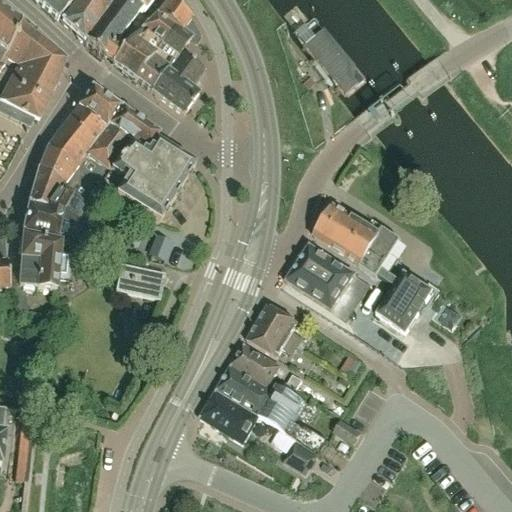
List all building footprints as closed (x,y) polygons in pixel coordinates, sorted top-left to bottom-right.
[(32,0),(56,22),(75,0),(32,0)] [(79,0),(60,26),(84,46),(84,45),(118,0),(79,0)] [(118,0),(84,45),(88,49),(104,62),(107,64),(111,67),(120,55),(117,52),(113,49),(141,11),(145,14),(155,0),(118,0)] [(120,55),(111,67),(112,67),(150,95),(179,57),(165,47),(163,45),(167,38),(174,29),(178,31),(182,34),(183,34),(192,21),(173,7),(172,7),(169,5),(166,2),(157,16),(157,17),(143,31),(142,31),(120,55)] [(0,9),(0,64),(3,60),(21,27),(22,26),(0,9)] [(30,33),(21,27),(3,60),(17,69),(0,100),(0,102),(39,123),(55,92),(66,62),(58,54),(52,50),(44,43),(30,33)] [(179,57),(150,95),(183,120),(199,98),(190,93),(199,82),(204,74),(180,56),(191,41),(182,34),(178,31),(174,29),(167,38),(163,45),(165,47),(179,57)] [(354,80),(355,67),(324,30),(305,46),(346,96),(358,85),(354,80)] [(91,93),(63,131),(47,152),(48,152),(40,172),(65,187),(76,171),(81,163),(107,182),(130,147),(130,146),(105,129),(117,111),(91,93)] [(117,111),(105,129),(130,146),(130,147),(145,157),(154,144),(157,141),(158,139),(157,138),(156,139),(122,114),(120,113),(117,111)] [(195,170),(154,144),(145,157),(130,147),(107,182),(103,188),(116,197),(115,199),(159,227),(195,170)] [(28,210),(22,238),(56,245),(73,248),(78,225),(91,200),(91,199),(86,196),(94,185),(100,188),(100,187),(102,188),(107,182),(81,163),(76,171),(65,187),(48,216),(38,213),(28,210)] [(40,172),(29,208),(28,210),(48,216),(65,187),(40,172)] [(373,235),(334,210),(315,240),(376,281),(378,278),(394,289),(376,318),(407,337),(434,294),(404,275),(398,283),(382,273),(400,246),(401,246),(402,244),(377,228),(373,235)] [(19,277),(6,276),(8,291),(24,292),(24,296),(33,297),(33,293),(37,293),(37,294),(56,295),(57,283),(67,284),(69,259),(59,259),(60,247),(56,246),(56,245),(22,238),(22,243),(19,243),(18,255),(21,255),(20,265),(19,277)] [(164,263),(170,244),(156,239),(150,259),(164,263)] [(337,263),(313,299),(357,328),(380,291),(337,263)] [(165,278),(120,269),(115,295),(160,304),(165,278)] [(258,326),(297,350),(302,342),(293,336),(298,327),(268,309),(258,326)] [(165,321),(122,323),(123,349),(166,347),(165,321)] [(297,350),(258,326),(247,343),(278,362),(283,353),(292,359),(297,350)] [(245,349),(231,371),(273,396),(274,395),(268,391),(280,371),(245,349)] [(231,371),(216,395),(259,421),(273,396),(231,371)] [(287,387),(296,393),(302,384),(293,378),(287,387)] [(273,396),(259,421),(260,422),(276,432),(319,459),(328,444),(305,430),(304,433),(294,427),(306,408),(277,390),(274,395),(273,396)] [(259,421),(216,395),(199,422),(243,449),(260,422),(259,421)] [(22,415),(21,426),(30,427),(31,416),(22,415)] [(333,436),(353,449),(360,437),(341,424),(333,436)] [(21,426),(20,436),(29,437),(30,427),(21,426)] [(20,436),(19,446),(28,447),(29,437),(20,436)] [(281,465),(305,480),(306,479),(310,471),(317,460),(292,445),(281,465)] [(19,446),(18,456),(27,457),(28,447),(19,446)] [(18,456),(17,466),(26,467),(27,457),(18,456)] [(17,466),(16,476),(25,477),(26,467),(17,466)] [(15,486),(23,487),(25,477),(16,476),(15,486)]
